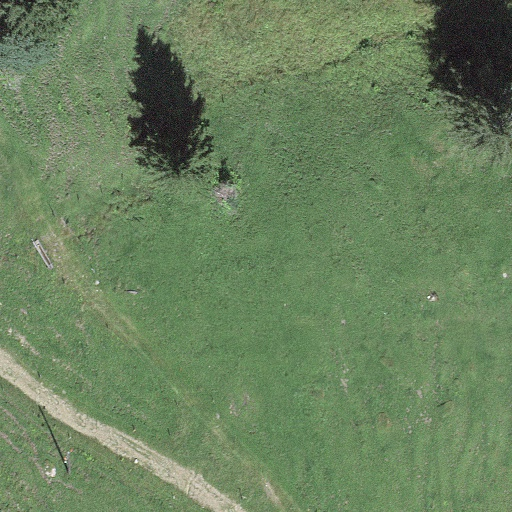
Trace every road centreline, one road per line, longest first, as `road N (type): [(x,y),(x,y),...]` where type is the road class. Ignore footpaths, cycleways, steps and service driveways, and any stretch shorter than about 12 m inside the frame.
road 1 (track): [(296,511),(52,238),(0,129)]
road 2 (track): [(0,359),(248,511)]
